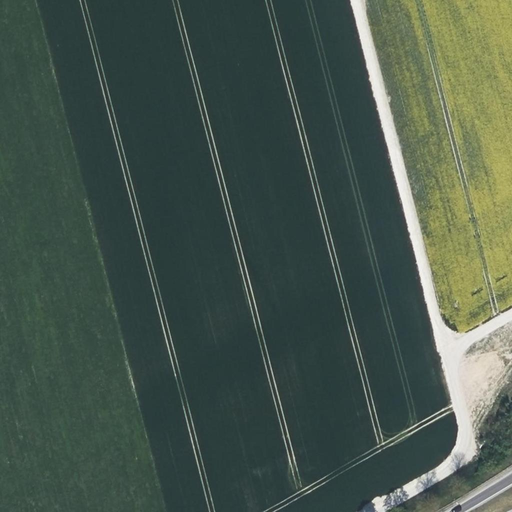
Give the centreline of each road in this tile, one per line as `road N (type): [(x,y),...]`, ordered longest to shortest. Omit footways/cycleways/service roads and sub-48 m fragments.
road 1 (track): [(356,0),(435,312),(454,350)]
road 2 (unclassified): [(511,314),(451,355),(466,436),(456,463),(375,511)]
